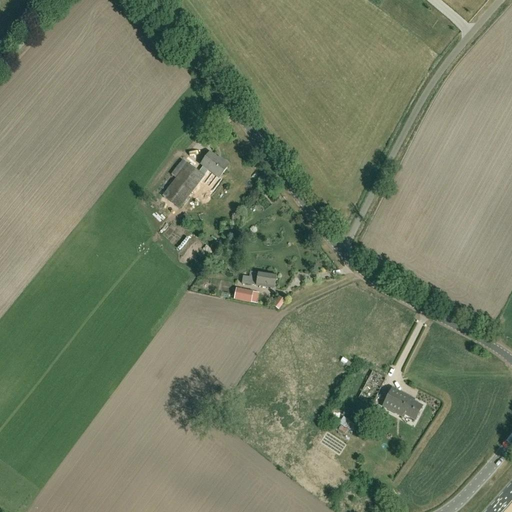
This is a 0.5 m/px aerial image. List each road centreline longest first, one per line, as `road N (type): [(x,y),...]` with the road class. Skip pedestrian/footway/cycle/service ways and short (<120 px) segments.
road 1 (unclassified): [(340,250),(155,0)]
road 2 (unclassified): [(340,250),(447,61),(500,0)]
road 3 (unclassified): [(511,362),(358,271),(340,250)]
